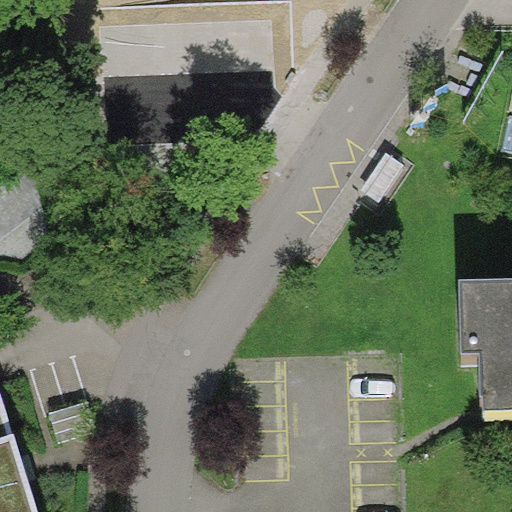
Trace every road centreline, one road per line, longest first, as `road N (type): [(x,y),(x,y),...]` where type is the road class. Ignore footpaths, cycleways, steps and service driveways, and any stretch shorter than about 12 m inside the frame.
road 1 (residential): [(152,511),(175,380),(219,304),(432,0)]
road 2 (unknown): [(166,367),(0,284)]
